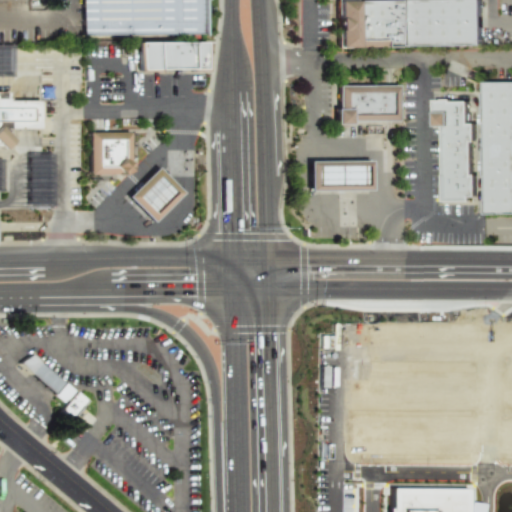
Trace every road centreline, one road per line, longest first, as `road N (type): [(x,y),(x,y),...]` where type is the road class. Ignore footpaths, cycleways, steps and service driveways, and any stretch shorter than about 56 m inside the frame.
road 1 (motorway): [(14,290),(78,308),(148,311),(178,325),(212,378),(219,511)]
road 2 (secondary): [(267,257),(259,0)]
road 3 (secondary): [(511,259),(267,257)]
road 4 (secondary): [(268,290),(511,289)]
road 5 (secondary): [(236,290),(241,511)]
road 6 (secondary): [(272,511),(268,290)]
road 7 (secondary): [(235,257),(62,255)]
road 8 (secondary): [(231,92),(235,257)]
road 9 (tertiary): [(0,420),(104,511)]
road 10 (secondary): [(110,290),(236,290)]
